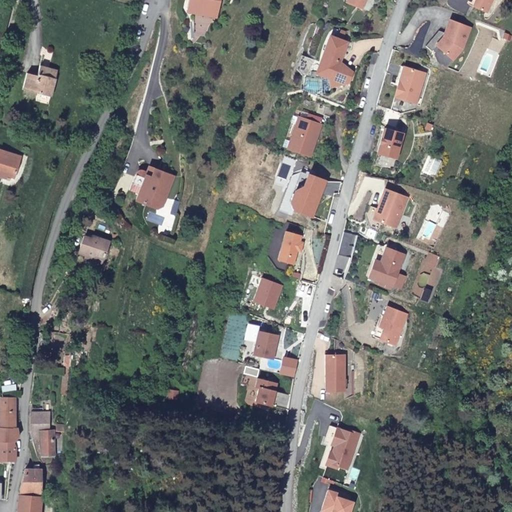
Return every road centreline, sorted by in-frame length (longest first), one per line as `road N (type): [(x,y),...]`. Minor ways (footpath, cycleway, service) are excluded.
road 1 (residential): [(10,511),(26,446),(45,259),(161,0)]
road 2 (residential): [(286,511),(303,366),(403,0)]
